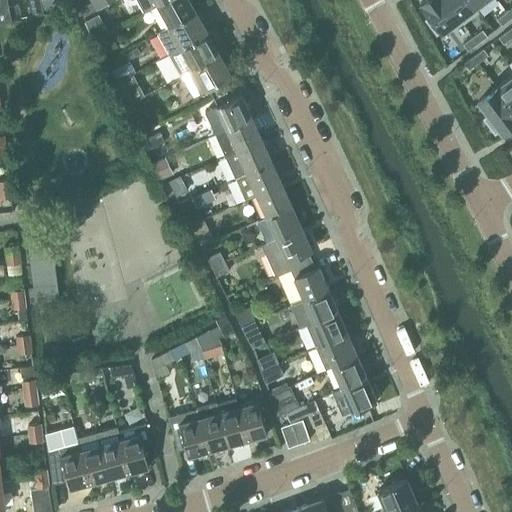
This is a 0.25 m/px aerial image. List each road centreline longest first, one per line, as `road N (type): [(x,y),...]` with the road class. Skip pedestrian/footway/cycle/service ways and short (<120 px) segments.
road 1 (residential): [(424,418),(347,236),(350,219),(285,79),(269,69),(231,0)]
road 2 (residential): [(186,504),(424,418)]
road 3 (residential): [(477,205),(372,0)]
